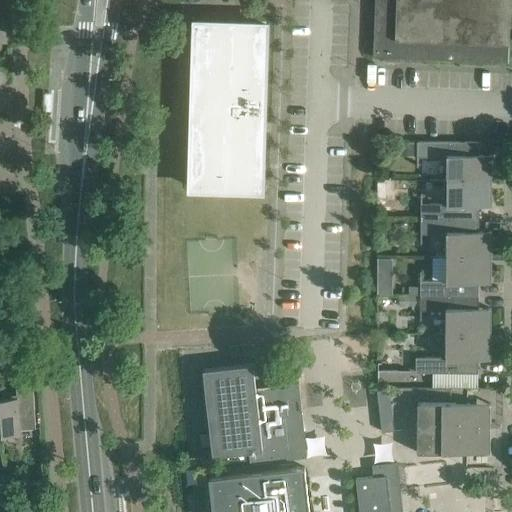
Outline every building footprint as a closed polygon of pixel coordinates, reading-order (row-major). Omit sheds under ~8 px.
[(508,62),(510,0),(374,0),(374,38),(373,57),(382,57),(508,62)] [(263,112),(265,24),(234,23),(234,33),(227,33),(227,27),(226,27),(226,26),(225,24),(224,23),(222,23),(209,22),(209,23),(207,23),(206,24),(205,25),(205,26),(205,27),(203,95),(202,95),(201,96),(199,97),(198,98),(198,100),(198,101),(198,102),(199,102),(200,104),(201,105),(202,105),(203,105),(203,108),(193,108),(191,187),(222,188),(222,178),(229,179),(229,183),(229,185),(230,186),(230,187),(231,188),(233,188),(233,189),(256,189),(257,189),(258,188),(259,188),(260,186),(260,185),(260,184),(260,172),(260,171),(260,170),(259,169),(257,168),(256,168),(251,167),(253,121),(262,121),(262,112),(263,112)] [(447,156),(446,180),(492,180),(492,154),(479,154),(479,141),(417,140),(417,156),(447,156)] [(491,206),(492,180),(446,180),(446,203),(421,203),(421,218),(479,218),(479,206),(491,206)] [(377,198),(385,198),(386,182),(377,182),(377,198)] [(446,233),(446,256),(491,257),(491,231),(478,231),(479,218),(421,218),(420,233),(446,233)] [(420,295),(478,295),(478,283),(491,283),(491,257),(446,256),(446,280),(420,280),(420,282),(420,289),(420,291),(420,295)] [(377,281),(377,293),(392,293),(392,281),(377,281)] [(410,291),(420,291),(420,289),(420,282),(410,282),(410,291)] [(446,310),(445,333),(491,334),(491,308),(478,308),(478,295),(420,295),(420,310),(446,310)] [(491,334),(445,333),(445,357),(416,356),(416,372),(478,372),(478,359),(490,359),(491,334)] [(211,445),(194,447),(195,457),(249,451),(250,463),(303,457),(298,411),(302,411),(298,382),(255,387),(252,363),(203,369),(211,445)] [(378,370),(378,380),(410,380),(410,370),(378,370)] [(16,397),(0,398),(0,416),(1,435),(20,434),(20,429),(35,428),(32,380),(15,381),(16,397)] [(393,430),(388,387),(388,385),(376,386),(379,409),(381,431),(393,430)] [(417,452),(460,453),(490,453),(490,403),(460,402),(417,402),(417,452)] [(401,511),(397,474),(398,474),(397,462),(373,465),(374,476),(356,478),(359,511),(309,511),(305,466),(209,477),(212,511),(401,511)] [(4,481),(12,481),(11,472),(3,473),(4,481)]
